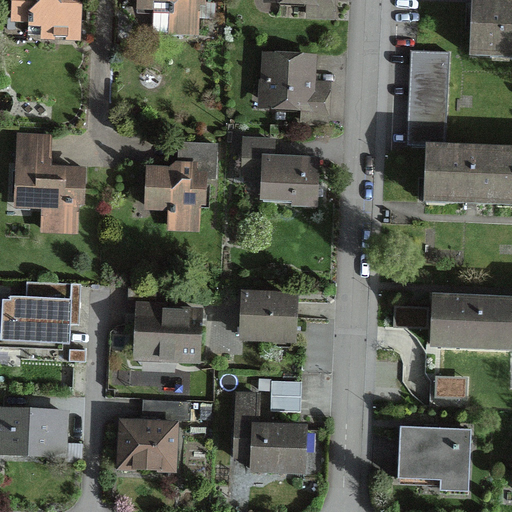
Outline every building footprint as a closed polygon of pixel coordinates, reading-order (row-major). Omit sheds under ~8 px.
[(12,0),(14,1),(13,17),(28,18),(28,23),(44,23),(43,36),(78,37),(79,4),(75,4),(74,0),(12,0)] [(139,0),(140,3),(153,4),(152,34),(168,34),(168,30),(196,32),(197,2),(202,2),(202,0),(139,0)] [(295,0),(310,1),(310,15),(331,16),(332,0),(295,0)] [(511,0),(472,0),(471,55),(511,56),(511,0)] [(449,53),(415,51),(411,147),(427,147),(445,148),(449,53)] [(267,58),(266,82),(266,84),(269,84),(268,104),(304,106),(304,121),(326,122),(327,90),(309,89),(311,60),(267,58)] [(50,138),(19,136),(17,198),(30,198),(30,203),(44,204),(43,229),(75,231),(76,202),(82,202),(83,172),(48,171),(50,138)] [(243,165),(264,165),(263,195),(294,197),(293,204),(315,205),(317,162),(273,161),(274,143),(244,142),(243,165)] [(511,150),(445,148),(427,147),(424,201),(511,204),(511,150)] [(195,177),(196,167),(178,166),(177,166),(171,172),(148,171),(147,206),(171,207),(170,227),(197,228),(198,202),(204,202),(205,178),(205,177),(195,177)] [(294,299),(245,297),(243,336),(293,338),(294,299)] [(70,302),(11,299),(10,320),(22,320),(21,341),(68,343),(70,302)] [(511,301),(434,299),(433,314),(432,345),(511,348),(511,301)] [(155,306),(128,305),(127,323),(136,324),(135,346),(176,348),(175,358),(198,359),(201,313),(155,311),(155,306)] [(426,329),(428,308),(395,307),(394,327),(426,329)] [(450,397),(451,377),(436,377),(435,397),(450,397)] [(301,382),(271,381),(270,411),(300,412),(301,382)] [(237,403),(236,422),(234,451),(252,452),(252,470),(303,472),(305,429),(256,427),(258,404),(237,403)] [(64,414),(3,411),(1,453),(54,455),(55,434),(64,434),(64,414)] [(154,424),(155,418),(142,417),(141,424),(122,423),(120,467),(177,470),(179,443),(174,442),(175,425),(154,424)] [(467,495),(468,480),(470,431),(455,430),(455,429),(437,428),(437,430),(401,428),(399,477),(440,479),(439,494),(467,495)]
